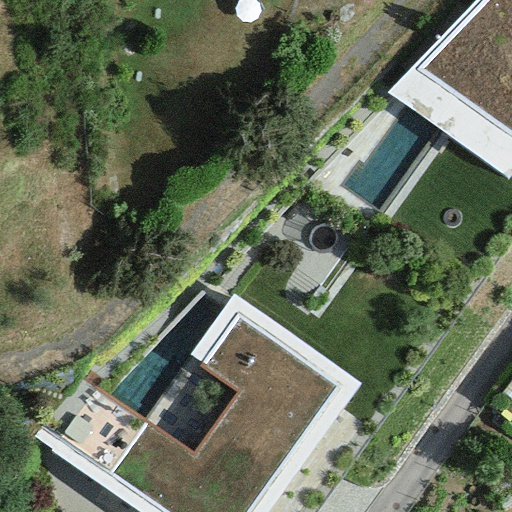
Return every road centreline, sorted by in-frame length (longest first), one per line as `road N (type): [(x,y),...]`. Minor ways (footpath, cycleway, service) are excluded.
road 1 (track): [(412,0),(106,318),(45,367),(0,371)]
road 2 (residential): [(511,339),(388,511)]
